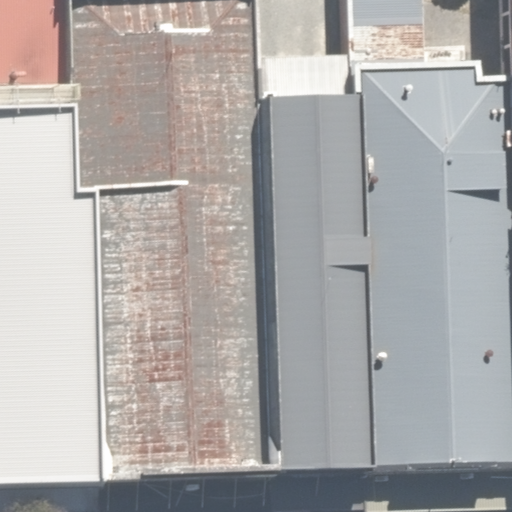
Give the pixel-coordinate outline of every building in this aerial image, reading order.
[(39,0),(0,0),(0,87),(41,87),(39,0)] [(50,0),(53,108),(63,484),(255,477),(246,61),(243,0),(50,0)] [(346,474),(498,470),(487,0),(333,0),(335,59),(346,474)] [(511,0),(487,0),(498,470),(511,469),(511,0)] [(246,61),(255,477),(346,474),(335,59),(246,61)] [(53,108),(0,108),(0,485),(63,484),(53,108)]
